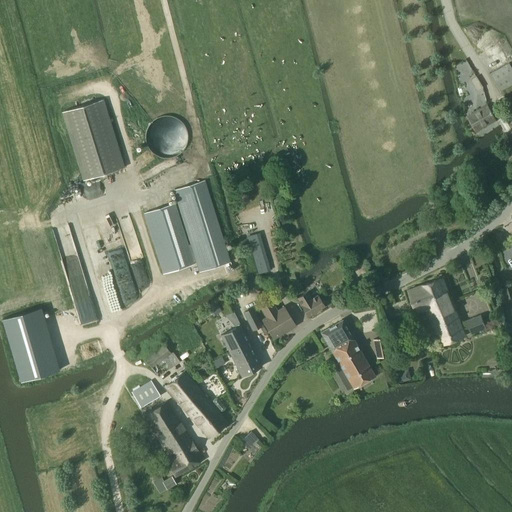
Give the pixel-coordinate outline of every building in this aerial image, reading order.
[(487,50),(497,68),(508,62),(498,44),(487,50)] [(501,91),(511,85),(511,68),(509,63),(491,73),(501,91)] [(480,81),(477,76),(471,79),(474,85),(480,81)] [(61,111),(82,180),(123,167),(102,99),(61,111)] [(487,105),(467,116),(476,132),(496,121),(487,105)] [(148,145),(152,150),(157,154),(164,156),(171,156),(177,154),(182,149),(186,144),(187,137),(187,131),(184,124),(180,119),(174,116),(167,115),(160,116),(153,119),(149,125),(146,131),(146,139),(148,145)] [(503,154),(506,159),(511,155),(511,153),(510,150),(503,154)] [(190,245),(189,245),(191,254),(193,254),(199,273),(231,262),(205,180),(173,190),(190,245)] [(191,254),(189,245),(175,203),(143,213),(163,275),(195,264),(191,254)] [(416,313),(417,313),(426,310),(430,322),(439,347),(466,336),(448,291),(443,278),(408,291),(416,313)] [(308,317),(324,307),(318,295),(311,299),(307,292),(297,298),(308,317)] [(296,326),(284,306),(277,310),(270,299),(259,306),(266,317),(262,320),(274,339),(296,326)] [(244,312),(253,331),(262,327),(252,308),(244,312)] [(495,324),(493,317),(484,321),(482,315),(467,321),(472,334),(487,328),(486,327),(495,324)] [(320,333),(338,363),(353,388),(374,375),(342,320),(320,333)] [(221,335),(231,357),(251,347),(241,325),(221,335)] [(8,338),(21,385),(60,374),(47,327),(8,338)] [(389,356),(385,337),(372,339),(376,359),(389,356)] [(173,353),(171,354),(164,345),(144,359),(151,369),(152,368),(158,377),(179,361),(173,353)] [(251,347),(231,357),(241,376),(261,367),(251,347)] [(213,402),(211,404),(184,371),(164,386),(208,439),(227,423),(218,413),(220,411),(221,412),(222,411),(223,411),(224,410),(225,409),(225,408),(217,398),(216,398),(213,401),(212,402),(213,402)] [(140,407),(160,396),(151,381),(131,392),(140,407)] [(143,414),(155,436),(167,456),(174,452),(175,454),(165,460),(175,476),(189,468),(204,459),(186,430),(185,431),(167,401),(143,414)] [(251,432),(241,441),(247,448),(257,438),(251,432)] [(140,445),(136,449),(139,453),(144,449),(140,445)] [(163,481),(160,476),(152,481),(160,493),(175,484),(171,477),(163,481)]
